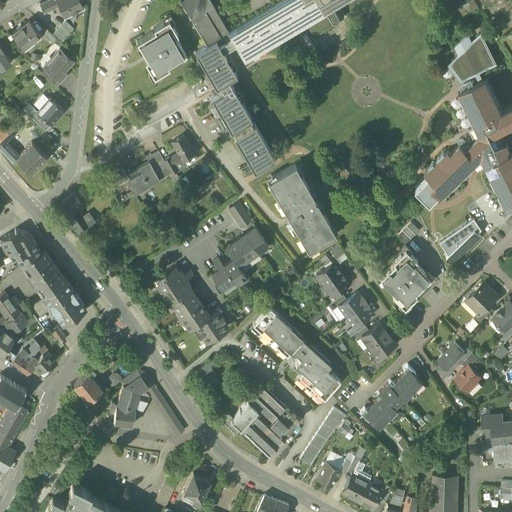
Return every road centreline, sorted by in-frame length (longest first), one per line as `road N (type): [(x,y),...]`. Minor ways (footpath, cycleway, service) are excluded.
road 1 (residential): [(272,483),(307,413),(229,344),(172,385)]
road 2 (residential): [(96,0),(71,171),(31,205)]
road 3 (residential): [(488,263),(404,343),(403,356),(364,395)]
road 4 (tertiary): [(1,511),(51,399)]
